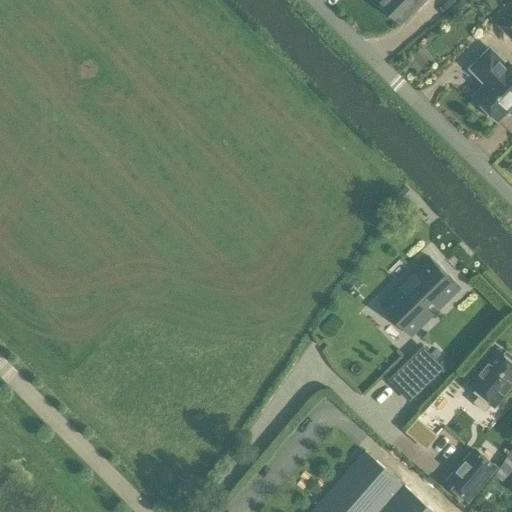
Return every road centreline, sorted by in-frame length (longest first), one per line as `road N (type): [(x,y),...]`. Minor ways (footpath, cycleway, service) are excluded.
road 1 (unclassified): [(511,194),(318,0)]
road 2 (unclassified): [(145,511),(0,366)]
